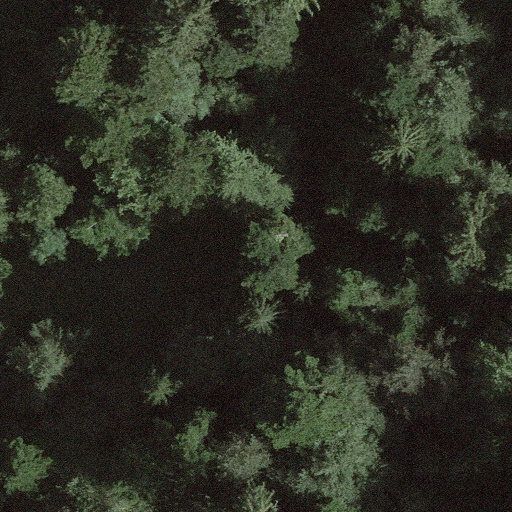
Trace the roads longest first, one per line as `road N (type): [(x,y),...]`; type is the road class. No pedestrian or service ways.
road 1 (track): [(0,414),(87,390),(164,333),(296,168),(353,0)]
road 2 (track): [(378,511),(429,408),(511,285)]
